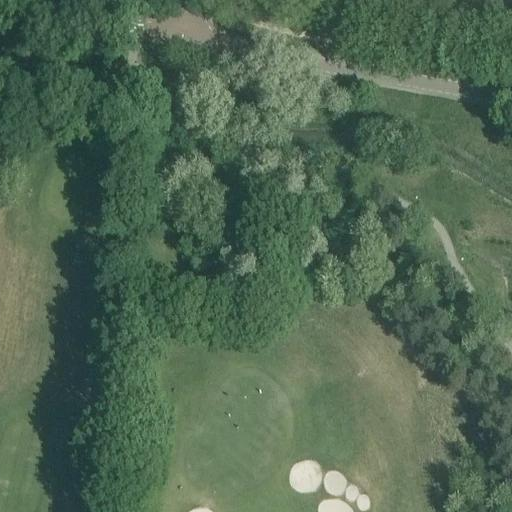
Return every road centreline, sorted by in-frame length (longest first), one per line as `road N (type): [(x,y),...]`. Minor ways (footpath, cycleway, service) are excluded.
road 1 (unclassified): [(184,37),(511,97)]
road 2 (unclassified): [(184,37),(0,0)]
